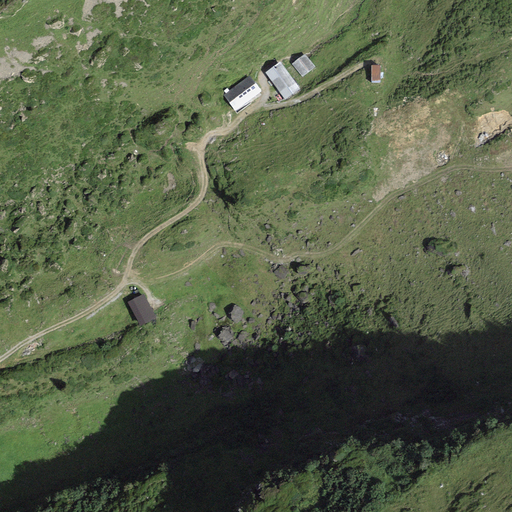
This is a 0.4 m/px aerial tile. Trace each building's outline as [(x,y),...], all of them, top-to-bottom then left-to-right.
[(294,65),(304,78),(316,69),(306,55),(294,65)] [(268,73),(287,100),(301,90),(281,63),(268,73)] [(373,65),(373,82),(385,82),(385,65),(373,65)] [(253,75),(225,95),(237,111),(265,91),(253,75)] [(144,296),(129,303),(140,326),(155,319),(144,296)]
